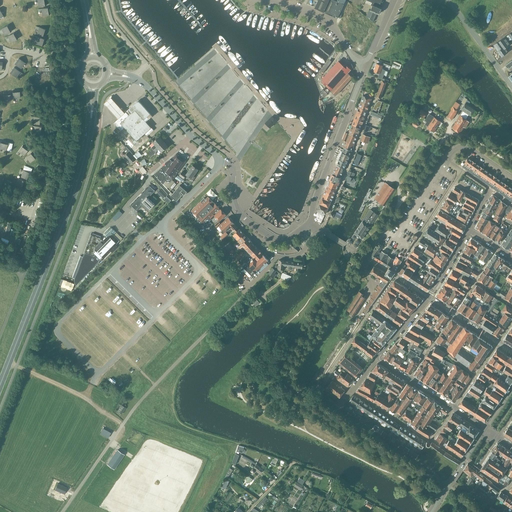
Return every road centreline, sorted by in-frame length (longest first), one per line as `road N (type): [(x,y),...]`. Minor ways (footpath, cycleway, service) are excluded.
road 1 (primary): [(0,385),(71,201),(93,86)]
road 2 (unclassified): [(62,511),(140,400),(239,299)]
road 3 (secondary): [(309,221),(360,64)]
road 4 (residential): [(382,230),(440,142),(466,136)]
road 5 (residential): [(470,227),(401,329)]
road 6 (secondary): [(220,161),(132,78)]
